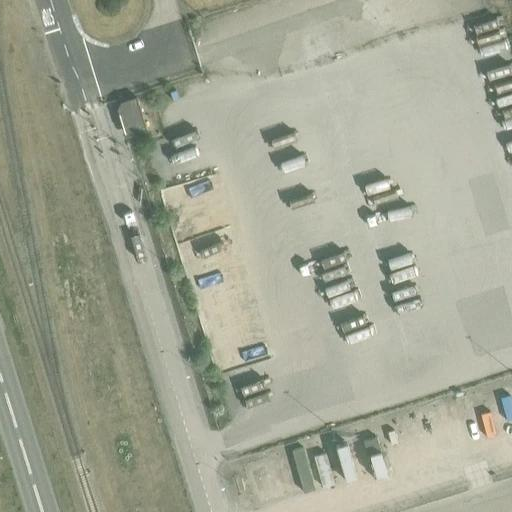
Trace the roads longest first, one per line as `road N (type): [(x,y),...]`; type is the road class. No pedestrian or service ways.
road 1 (unclassified): [(92,133),(50,0)]
road 2 (secondary): [(41,511),(0,378)]
